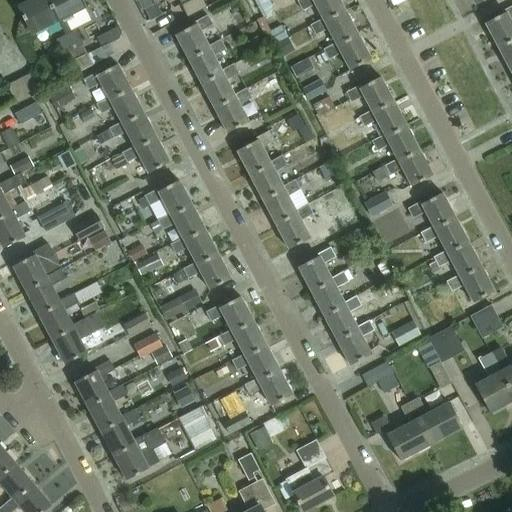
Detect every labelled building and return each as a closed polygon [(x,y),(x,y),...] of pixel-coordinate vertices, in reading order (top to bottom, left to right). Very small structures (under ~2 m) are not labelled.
[(34,33),(60,20),(50,0),(30,0),(20,5),(34,33)] [(66,17),(87,6),(84,0),(50,0),(60,20),(66,31),(73,27),(70,22),(69,22),(66,17)] [(188,17),(208,7),(204,0),(193,0),(182,6),(188,17)] [(300,0),(299,0),(304,10),(316,4),(324,19),(325,21),(347,10),(341,0),(300,0)] [(162,15),(156,4),(146,10),(151,20),(162,15)] [(507,12),(487,23),(500,47),(511,40),(511,7),(506,10),(507,12)] [(324,19),(313,25),(317,34),(329,28),(337,43),(338,45),(360,34),(347,10),(325,21),(324,19)] [(212,47),(211,45),(203,30),(215,24),(214,23),(220,20),(216,12),(198,22),(199,23),(178,34),(190,59),(212,47)] [(105,41),(125,34),(122,25),(102,32),(105,41)] [(288,37),(282,26),(266,34),(272,46),(288,37)] [(67,34),(74,48),(84,43),(77,29),(67,34)] [(65,53),(74,48),(67,34),(58,39),(65,53)] [(337,43),(326,50),(330,59),(342,52),(352,70),(373,59),(360,34),(338,45),(337,43)] [(212,47),(190,59),(203,83),(225,72),(224,70),(216,55),(227,48),(223,39),(211,45),(212,47)] [(511,40),(500,47),(511,70),(511,40)] [(84,46),(67,54),(71,60),(87,52),(84,46)] [(76,74),(95,64),(89,53),(70,62),(76,74)] [(98,73),(86,79),(91,89),(103,82),(111,98),(112,99),(133,89),(120,64),(99,75),(98,73)] [(228,79),(240,73),(236,64),(224,70),(225,72),(203,83),(216,107),(237,96),(236,94),(228,79)] [(20,79),(30,98),(41,93),(31,73),(20,79)] [(361,86),(349,92),(354,102),(366,95),(374,111),(374,112),(395,101),(382,76),(362,87),(361,86)] [(18,104),(30,98),(20,79),(8,85),(18,104)] [(309,100),(326,91),(319,79),(302,88),(309,100)] [(50,96),(61,114),(65,112),(62,106),(77,98),(70,85),(50,96)] [(237,96),(216,107),(229,133),(250,121),(241,104),(253,97),(248,88),(236,94),(237,96)] [(111,98),(99,104),(103,113),(116,106),(124,122),(125,124),(145,113),(133,89),(112,99),(111,98)] [(334,106),(329,97),(313,105),(318,114),(334,106)] [(374,111),(362,117),(366,126),(378,120),(386,134),(387,136),(408,125),(395,101),(374,112),(374,111)] [(16,113),(22,124),(43,113),(37,102),(16,113)] [(124,122),(112,128),(116,137),(128,131),(136,146),(137,148),(158,137),(145,113),(125,124),(124,122)] [(386,134),(374,141),(379,150),(391,144),(399,159),(400,160),(421,149),(408,125),(387,136),(386,134)] [(8,148),(14,144),(19,142),(11,128),(1,134),(8,148)] [(259,140),(238,151),(251,175),(273,164),(272,162),(264,147),(276,141),(270,131),(258,138),(259,140)] [(110,140),(106,133),(98,137),(102,144),(110,140)] [(136,146),(124,152),(129,162),(141,156),(150,173),(171,162),(158,137),(137,148),(136,146)] [(399,159),(387,165),(392,175),(404,168),(413,186),(434,175),(421,149),(400,160),(399,159)] [(35,165),(30,155),(12,164),(17,175),(35,165)] [(273,164),(251,175),(264,199),(285,188),(284,186),(277,171),(289,165),(284,155),(272,162),(273,164)] [(339,176),(332,162),(321,167),(328,181),(339,176)] [(0,189),(0,219),(13,213),(12,210),(4,195),(18,187),(27,183),(22,174),(0,185),(0,187),(1,189),(0,189)] [(27,183),(18,187),(26,202),(54,187),(48,176),(29,187),(27,183)] [(159,189),(147,196),(151,204),(163,198),(171,213),(172,215),(193,204),(181,180),(160,191),(159,189)] [(285,188),(264,199),(277,224),(299,213),(298,211),(289,196),(301,189),(297,180),(284,186),(285,188)] [(422,202),(410,208),(415,218),(427,212),(434,226),(435,228),(457,217),(444,192),(423,203),(422,202)] [(389,207),(382,194),(366,203),(372,216),(389,207)] [(46,232),(75,215),(67,201),(38,217),(46,232)] [(17,220),(31,212),(26,202),(12,210),(13,213),(0,219),(0,238),(6,250),(27,238),(17,220)] [(171,213),(159,219),(164,229),(176,222),(184,238),(185,240),(206,229),(193,204),(172,215),(171,213)] [(299,213),(277,224),(290,249),(312,238),(302,220),(314,214),(310,205),(298,211),(299,213)] [(354,221),(348,209),(334,216),(340,228),(354,221)] [(80,239),(104,226),(98,214),(73,227),(80,239)] [(434,226),(423,233),(428,242),(439,236),(447,251),(448,252),(469,241),(457,217),(435,228),(434,226)] [(184,238),(172,244),(177,253),(189,247),(197,262),(198,264),(219,253),(206,229),(185,240),(184,238)] [(447,251),(435,257),(440,267),(452,260),(460,276),(461,277),(482,266),(469,241),(448,252),(447,251)] [(49,280),(47,277),(47,275),(61,267),(49,245),(33,253),(34,255),(15,266),(28,291),(49,280)] [(320,256),(300,266),(312,291),(334,280),(333,278),(325,263),(337,257),(332,248),(320,254),(320,256)] [(349,269),(370,258),(365,248),(357,252),(357,251),(344,258),(349,269)] [(197,262),(185,268),(190,277),(202,271),(211,289),(232,279),(219,253),(198,264),(197,262)] [(136,265),(141,276),(164,266),(158,254),(136,265)] [(460,276),(448,282),(453,291),(465,284),(474,303),(496,291),(482,266),(461,277),(460,276)] [(406,283),(419,276),(414,267),(401,274),(406,283)] [(62,304),(60,301),(53,287),(68,279),(62,269),(47,277),(49,280),(28,291),(41,315),(62,304)] [(334,280),(312,291),(325,315),(346,304),(346,303),(338,287),(350,281),(345,272),(333,278),(334,280)] [(75,328),(74,325),(66,311),(102,292),(96,282),(60,301),(62,304),(41,315),(54,339),(75,328)] [(164,304),(170,317),(191,307),(185,294),(164,304)] [(221,305),(208,312),(213,321),(225,315),(233,329),(234,331),(255,320),(242,296),(222,307),(221,305)] [(351,312),(362,306),(357,297),(346,303),(346,304),(325,315),(338,340),(359,329),(359,327),(351,312)] [(494,305),(474,315),(472,316),(484,339),(506,328),(494,305)] [(185,336),(199,324),(188,310),(173,322),(185,336)] [(81,339),(105,327),(97,313),(88,318),(74,325),(75,328),(54,339),(67,364),(88,352),(81,339)] [(125,324),(131,336),(152,324),(146,313),(125,324)] [(359,329),(338,340),(352,366),(373,355),(363,337),(381,328),(376,318),(359,327),(359,329)] [(233,329),(221,336),(225,345),(238,338),(246,354),(247,356),(268,345),(255,320),(234,331),(233,329)] [(452,327),(432,338),(430,338),(442,361),(463,350),(452,327)] [(135,344),(142,357),(164,345),(157,333),(135,344)] [(192,350),(187,339),(179,344),(184,354),(192,350)] [(246,354),(234,361),(239,370),(251,363),(259,378),(260,380),(281,369),(268,345),(247,356),(246,354)] [(511,391),(511,365),(503,348),(493,353),(511,391)] [(491,412),(511,401),(511,391),(493,353),(482,359),(492,378),(477,385),(491,412)] [(111,395),(110,392),(102,376),(116,369),(111,359),(96,367),(97,370),(77,381),(90,406),(111,395)] [(439,361),(438,362),(428,367),(439,388),(449,383),(439,361)] [(363,376),(369,386),(394,373),(388,362),(363,376)] [(259,378),(246,385),(252,394),(264,388),(273,405),(294,394),(281,369),(260,380),(259,378)] [(124,419),(122,416),(115,402),(129,394),(124,384),(110,392),(111,395),(90,406),(103,430),(124,419)] [(229,395),(234,404),(250,395),(246,386),(229,395)] [(194,398),(189,387),(174,395),(180,406),(194,398)] [(419,399),(411,403),(432,444),(463,427),(450,403),(428,414),(419,399)] [(432,444),(411,403),(402,407),(411,423),(388,435),(401,460),(432,444)] [(180,417),(197,450),(218,439),(200,406),(180,417)] [(137,443),(135,441),(128,426),(142,418),(137,409),(122,416),(124,419),(103,430),(116,455),(137,443)] [(224,422),(230,434),(252,422),(245,410),(224,422)] [(387,432),(396,422),(387,414),(378,423),(387,432)] [(271,441),(264,428),(251,435),(258,447),(271,441)] [(137,443),(116,455),(129,479),(159,463),(158,461),(170,455),(157,429),(135,441),(137,443)] [(324,476),(334,471),(317,440),(297,451),(307,469),(287,480),(287,481),(295,495),(303,511),(306,511),(335,496),(324,476)] [(0,476),(15,463),(0,446),(0,476)] [(260,470),(252,453),(238,460),(249,481),(256,477),(254,473),(260,470)] [(15,500),(33,484),(15,463),(0,476),(0,486),(2,485),(13,498),(15,500)] [(248,511),(263,511),(264,511),(276,505),(263,480),(239,492),(250,511),(248,511)] [(295,495),(287,481),(279,485),(286,499),(295,495)] [(43,511),(51,506),(33,484),(15,500),(13,498),(0,509),(0,511),(14,511),(20,507),(24,511),(43,511)]
